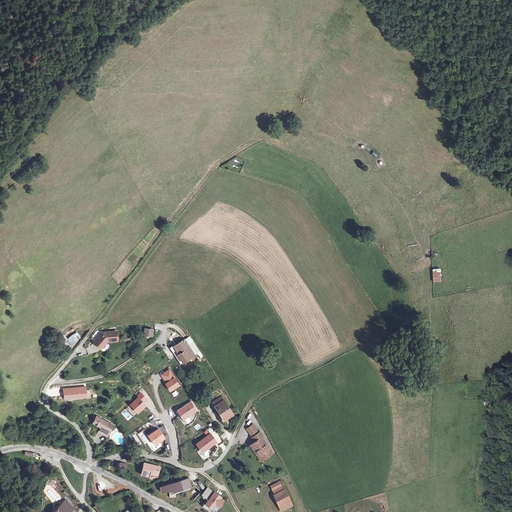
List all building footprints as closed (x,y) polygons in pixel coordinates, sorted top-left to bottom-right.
[(441,268),(432,269),(433,282),(441,282),(441,268)] [(77,331),(67,339),(72,345),(81,338),(77,331)] [(117,342),(116,331),(103,333),(103,335),(101,335),(94,343),(100,348),(107,341),(114,340),(114,342),(117,342)] [(200,351),(190,336),(184,340),(194,355),(200,351)] [(194,355),(184,340),(176,345),(181,353),(178,355),(183,363),(194,355)] [(183,363),(178,355),(181,353),(176,345),(175,344),(169,348),(180,364),(183,363)] [(169,370),(161,375),(166,383),(165,384),(170,391),(179,385),(169,370)] [(147,400),(141,393),(137,396),(138,398),(130,405),(137,413),(145,406),(143,403),(147,400)] [(215,405),(224,400),(221,397),(213,402),(215,405)] [(233,415),(224,400),(215,405),(215,406),(217,410),(219,409),(223,416),(221,417),(224,421),(233,415)] [(192,401),(176,410),(181,420),(198,412),(192,401)] [(107,436),(113,425),(96,416),(92,423),(100,427),(98,432),(107,436)] [(272,453),(262,438),(263,437),(260,432),(258,433),(253,425),(247,429),(253,437),(252,438),(255,442),(252,444),(257,452),(255,452),(261,460),(272,453)] [(158,429),(148,436),(155,445),(165,438),(158,429)] [(210,434),(197,444),(202,452),(214,443),(216,442),(210,434)] [(159,468),(144,464),(140,475),(148,478),(149,475),(157,477),(159,468)] [(173,482),(159,487),(161,492),(169,492),(169,497),(175,497),(175,491),(178,491),(191,487),(189,478),(178,481),(178,482),(173,482)] [(292,505),(284,490),(283,491),(281,486),(273,490),(276,494),(274,495),(281,508),(286,506),(287,508),(292,505)] [(209,490),(206,488),(201,495),(204,497),(209,490)] [(194,489),(187,497),(191,501),(198,493),(194,489)] [(209,490),(204,497),(208,500),(205,504),(212,509),(215,504),(218,507),(223,501),(220,498),(221,497),(217,494),(216,495),(209,490)] [(70,511),(74,509),(66,501),(54,511),(70,511)]
